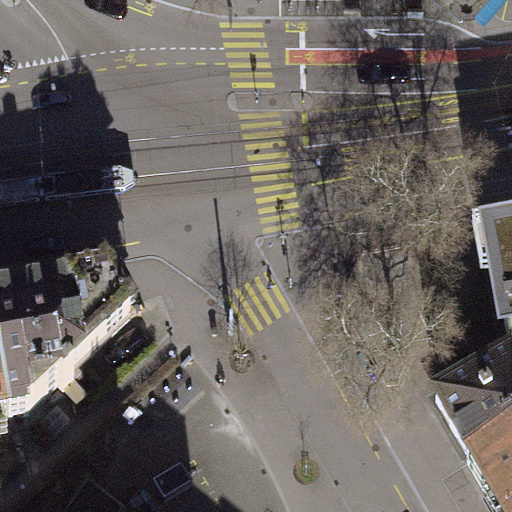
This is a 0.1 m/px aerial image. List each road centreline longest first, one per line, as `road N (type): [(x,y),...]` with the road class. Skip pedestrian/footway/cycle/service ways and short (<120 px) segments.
road 1 (residential): [(154,160),(254,298),(382,511)]
road 2 (secondary): [(511,102),(304,66),(143,64)]
road 3 (secondary): [(154,160),(511,115)]
road 4 (secondary): [(0,262),(154,160)]
road 5 (secondary): [(37,86),(154,160)]
